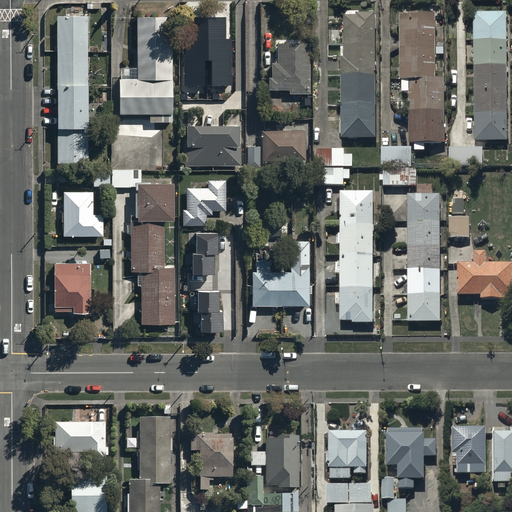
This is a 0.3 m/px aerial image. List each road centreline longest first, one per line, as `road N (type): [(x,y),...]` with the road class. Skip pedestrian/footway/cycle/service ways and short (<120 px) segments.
road 1 (residential): [(13,372),(511,370)]
road 2 (residential): [(11,0),(13,372)]
road 3 (residential): [(13,372),(13,511)]
